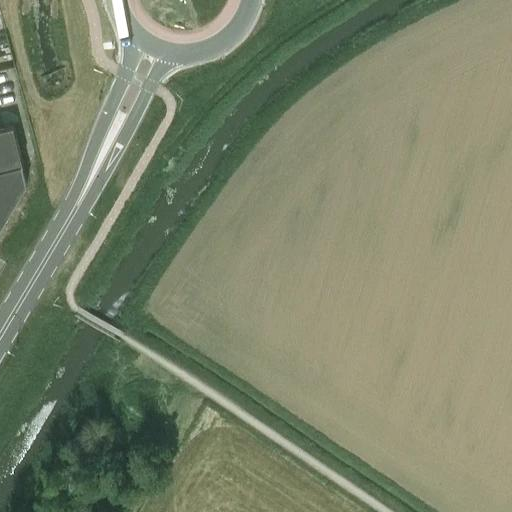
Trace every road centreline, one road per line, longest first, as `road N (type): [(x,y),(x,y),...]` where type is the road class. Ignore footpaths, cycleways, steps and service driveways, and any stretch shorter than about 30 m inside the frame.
road 1 (primary): [(135,39),(81,198)]
road 2 (primary): [(81,198),(168,56)]
road 3 (primary): [(81,198),(0,337)]
